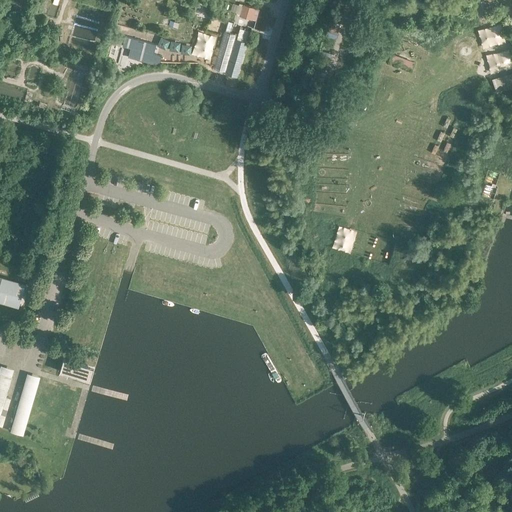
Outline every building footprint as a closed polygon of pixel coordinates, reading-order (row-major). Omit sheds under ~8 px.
[(260,9),(239,3),(236,15),(256,20),(260,9)] [(156,44),(125,36),(123,46),(130,48),(128,57),(159,65),(161,56),(154,54),(156,44)] [(241,56),(242,57),(246,42),(236,39),(232,54),(233,54),(231,59),(226,74),(236,77),(240,62),(241,56)] [(0,301),(19,306),(25,283),(0,276),(0,301)] [(63,361),(60,373),(83,380),(87,368),(63,361)] [(0,370),(0,414),(12,374),(0,370)] [(26,378),(11,431),(23,434),(38,382),(26,378)]
